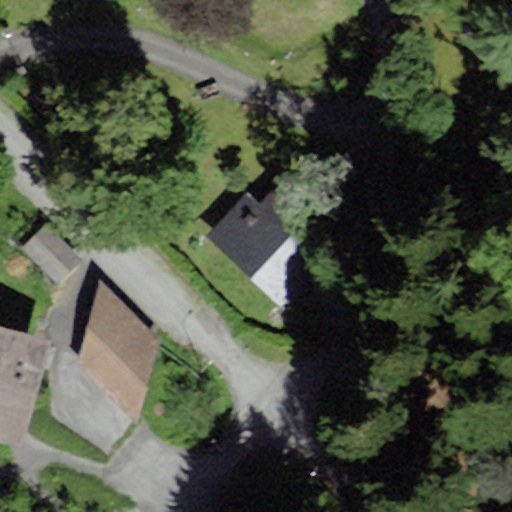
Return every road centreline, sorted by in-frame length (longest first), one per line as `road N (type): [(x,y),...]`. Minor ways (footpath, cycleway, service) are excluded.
road 1 (unknown): [(0,36),(137,49),(354,127),(395,123),(412,108),(414,61),(360,0)]
road 2 (residential): [(0,121),(276,411)]
